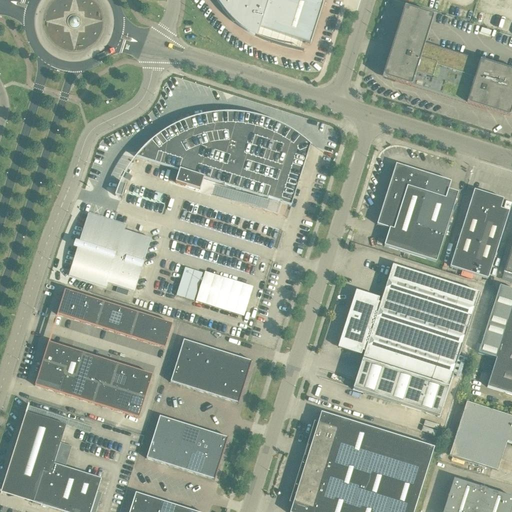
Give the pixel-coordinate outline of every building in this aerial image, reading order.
[(274,44),(283,47),(286,37),(310,44),(324,1),(321,0),(216,0),(217,1),(220,5),(223,9),(226,14),(228,16),(231,19),(234,21),(236,24),(239,26),(242,29),(245,31),(249,33),(252,35),(257,38),(261,39),(265,41),(268,42),(274,44)] [(382,78),(466,104),(479,61),(425,44),(433,17),(404,7),(382,78)] [(511,71),(479,61),(466,104),(509,118),(511,108),(511,71)] [(184,119),(178,122),(179,124),(176,125),(172,127),(168,129),(164,132),(161,134),(157,137),(154,139),(150,142),(147,145),(144,148),(141,151),(138,154),(135,158),(138,159),(179,172),(175,184),(199,191),(203,179),(291,207),(310,146),(311,147),(311,146),(306,142),(303,139),(299,136),(296,134),(292,131),(288,129),(284,127),(280,125),(278,132),(261,126),(263,118),(258,117),(253,116),(249,115),(245,114),(240,114),(236,113),(232,113),(227,113),(223,113),(219,113),(214,114),(210,114),(206,115),(201,116),(197,117),(193,118),(189,120),(185,121),(184,119)] [(415,228),(431,176),(395,165),(376,225),(389,229),(384,246),(436,263),(444,237),(415,228)] [(451,182),(431,176),(415,228),(444,237),(458,193),(448,190),(451,182)] [(120,198),(121,198),(126,185),(125,185),(122,185),(120,184),(121,183),(120,182),(117,189),(115,196),(115,197),(115,196),(120,197),(120,198)] [(450,267),(469,273),(493,196),(474,190),(450,267)] [(493,196),(469,273),(488,279),(509,212),(500,209),(503,200),(493,196)] [(506,202),(503,209),(509,211),(511,203),(506,202)] [(70,275),(95,284),(106,287),(107,284),(134,293),(151,239),(123,231),(124,228),(113,224),(88,216),(80,243),(78,242),(76,249),(78,249),(70,275)] [(511,245),(503,273),(511,275),(511,245)] [(355,381),(353,388),(353,389),(352,390),(439,418),(479,293),(392,266),(380,304),(378,303),(379,299),(356,291),(338,348),(361,356),(362,352),(364,352),(355,381)] [(176,296),(194,302),(202,274),(185,268),(176,296)] [(496,359),(487,388),(511,395),(511,290),(499,286),(478,354),(496,359)] [(58,316),(63,317),(71,320),(124,336),(164,349),(165,349),(169,336),(172,325),(77,295),(65,291),(57,316),(58,316)] [(171,322),(172,316),(151,312),(150,317),(171,322)] [(251,362),(242,359),(237,358),(224,354),(210,349),(183,341),(177,362),(170,383),(184,387),(197,391),(211,396),(229,401),(238,404),(238,405),(245,383),(252,362),(251,361),(251,362)] [(49,344),(48,343),(42,365),(35,386),(45,390),(139,419),(152,376),(104,361),(59,347),(49,344)] [(511,417),(510,417),(466,403),(449,456),(492,470),(497,471),(506,443),(511,444),(511,417)] [(32,503),(42,506),(60,511),(90,511),(101,479),(54,465),(66,426),(27,414),(29,406),(28,406),(28,408),(25,407),(24,411),(26,412),(3,487),(19,492),(18,494),(26,497),(27,494),(34,497),(32,503)] [(303,456),(296,479),(289,503),(293,504),(290,511),(414,511),(434,448),(321,413),(318,424),(314,422),(306,447),(310,448),(307,457),(303,456)] [(173,468),(187,472),(200,476),(214,480),(214,481),(221,460),(228,438),(227,438),(227,439),(213,434),(200,430),(186,426),(173,422),(159,417),(153,438),(146,459),(160,464),(173,468)] [(508,511),(511,500),(483,491),(484,489),(469,485),(469,487),(455,482),(450,498),(448,497),(442,511),(508,511)] [(194,511),(189,510),(176,506),(162,502),(149,498),(135,493),(129,511),(194,511)]
